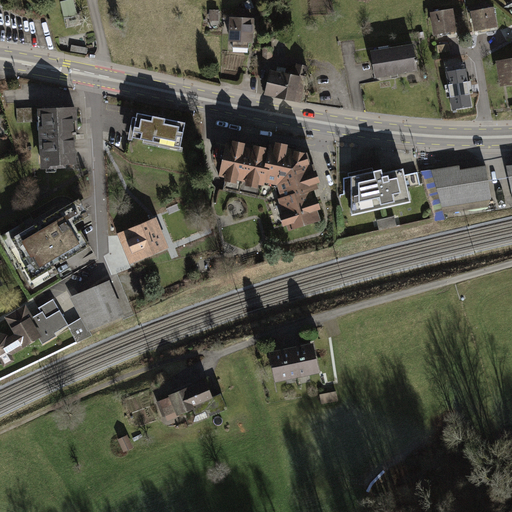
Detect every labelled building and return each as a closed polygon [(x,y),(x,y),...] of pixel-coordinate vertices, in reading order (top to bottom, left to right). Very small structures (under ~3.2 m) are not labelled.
[(80,27),(74,0),(71,0),(61,2),(67,29),(80,27)] [(496,12),(473,16),(476,36),(499,33),(496,12)] [(456,14),(433,17),(436,40),(459,36),(456,14)] [(256,22),(231,21),(230,46),(255,47),(256,22)] [(413,49),(371,55),(376,83),(417,77),(413,49)] [(511,63),(498,66),(502,91),(511,89),(511,63)] [(309,71),(297,68),(295,80),(306,82),(309,71)] [(472,112),(470,70),(449,71),(451,113),(472,112)] [(295,80),(271,74),(265,100),(301,107),(306,82),(295,80)] [(76,106),(40,107),(41,167),(78,166),(76,106)] [(18,108),(19,122),(39,121),(38,107),(18,108)] [(190,126),(135,115),(129,145),(183,156),(190,126)] [(269,149),(226,141),(219,177),(262,185),(263,182),(269,149)] [(270,142),(269,149),(263,182),(276,184),(281,197),(311,187),(318,186),(307,151),(270,142)] [(444,207),(492,200),(486,166),(461,170),(460,166),(422,171),(435,222),(445,220),(444,207)] [(351,216),(411,203),(404,167),(383,171),(382,167),(351,174),(351,216)] [(321,220),(311,187),(281,197),(277,198),(287,231),(321,220)] [(62,276),(58,270),(91,251),(80,233),(92,226),(79,204),(30,233),(26,226),(3,240),(34,293),(62,276)] [(394,216),(377,220),(379,230),(397,226),(394,216)] [(115,234),(127,264),(168,248),(156,218),(115,234)] [(126,321),(111,285),(72,301),(88,336),(126,321)] [(4,318),(14,335),(23,350),(40,340),(43,345),(58,337),(55,332),(68,325),(53,299),(38,307),(41,313),(34,317),(27,305),(4,318)] [(0,360),(3,360),(23,350),(14,335),(9,337),(8,335),(0,333),(0,360)] [(321,378),(314,348),(293,352),(299,383),(321,378)] [(299,383),(293,352),(271,357),(278,388),(299,383)] [(215,405),(206,384),(161,404),(170,424),(215,405)] [(128,438),(118,443),(125,458),(136,453),(128,438)]
